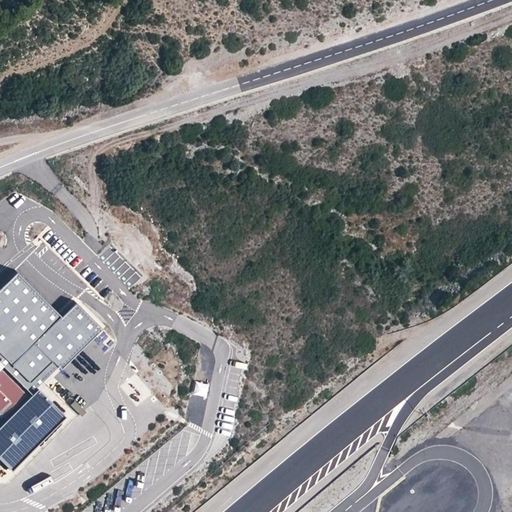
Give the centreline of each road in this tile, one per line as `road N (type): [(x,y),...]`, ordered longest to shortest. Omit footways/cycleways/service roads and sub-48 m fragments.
road 1 (unclassified): [(498,0),(0,166)]
road 2 (track): [(511,13),(104,148),(95,158),(93,232)]
road 3 (track): [(134,0),(94,38),(15,75),(0,91)]
